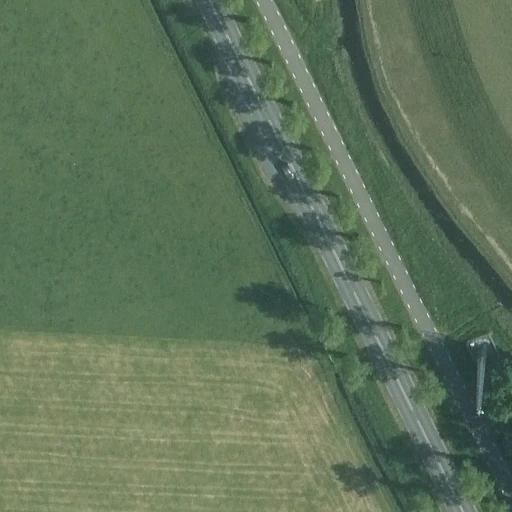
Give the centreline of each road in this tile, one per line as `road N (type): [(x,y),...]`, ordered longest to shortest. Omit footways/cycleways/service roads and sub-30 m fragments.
road 1 (secondary): [(462,511),(208,0)]
road 2 (unclassified): [(511,498),(262,0)]
